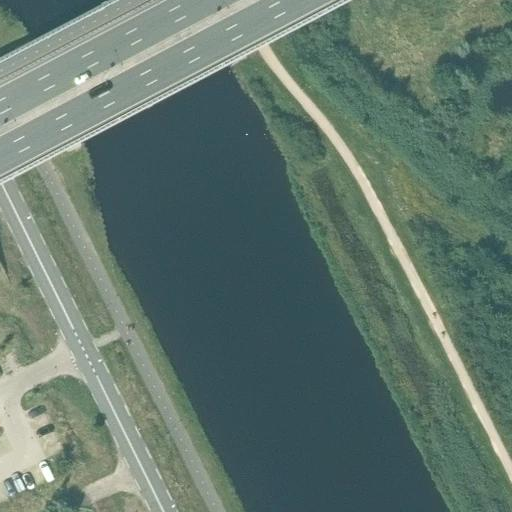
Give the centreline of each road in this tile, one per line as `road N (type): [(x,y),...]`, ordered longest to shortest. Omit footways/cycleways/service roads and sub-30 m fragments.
road 1 (residential): [(215,511),(0,81)]
road 2 (unclassified): [(0,175),(164,511)]
road 3 (secondary): [(0,156),(297,0)]
road 4 (secondary): [(206,0),(0,109)]
